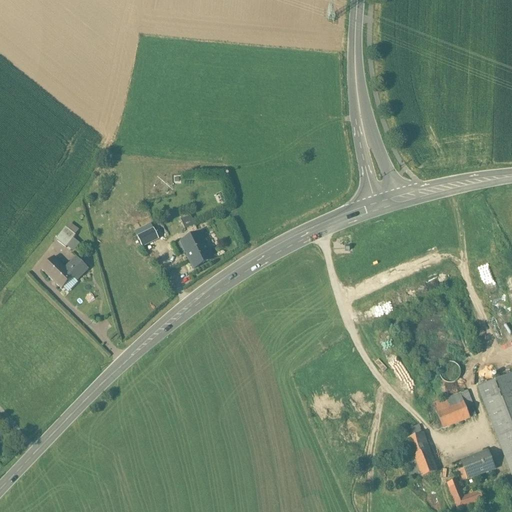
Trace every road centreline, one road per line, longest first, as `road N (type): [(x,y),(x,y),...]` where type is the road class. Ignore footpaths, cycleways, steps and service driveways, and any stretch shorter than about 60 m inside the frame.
road 1 (secondary): [(0,490),(186,306),(289,242),(385,203)]
road 2 (secondary): [(385,203),(357,86),(359,0)]
road 3 (secondary): [(385,203),(511,176)]
